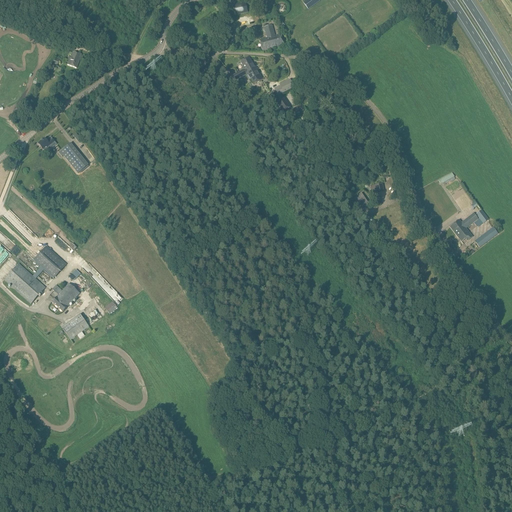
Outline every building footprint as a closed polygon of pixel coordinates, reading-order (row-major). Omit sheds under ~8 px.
[(308,9),(319,2),(318,0),(306,0),(303,2),(308,9)] [(248,12),(246,1),(233,3),(236,14),(248,12)] [(270,26),(264,27),(267,38),(260,40),(263,52),(284,46),(281,35),(273,37),(270,26)] [(252,43),(249,31),(242,32),(246,44),(252,43)] [(68,60),(69,61),(67,65),(77,69),(81,58),(79,57),(81,54),(73,51),(71,57),(69,57),(68,60)] [(253,65),(249,58),(240,62),(244,69),(230,76),(233,82),(247,74),(257,69),(254,64),(253,65)] [(53,60),(48,69),(55,72),(55,71),(58,73),(59,72),(59,71),(60,68),(57,66),(58,62),(53,60)] [(253,85),(263,80),(257,69),(247,74),(253,85)] [(294,87),(290,80),(285,82),(289,90),(294,87)] [(284,93),(289,90),(285,82),(280,85),(280,86),(275,88),(277,94),(273,97),(275,101),(283,113),(286,111),(288,114),(295,113),(296,114),(304,110),(301,105),(293,108),(293,109),(290,109),(290,108),(283,97),(282,97),(280,94),(283,92),(284,93)] [(49,145),(44,139),(38,144),(43,150),(49,145)] [(86,163),(70,143),(60,152),(71,165),(75,161),(80,168),(86,163)] [(454,177),(452,173),(438,180),(438,181),(435,182),(436,185),(440,183),(441,185),(454,177)] [(375,191),(375,193),(383,191),(382,184),(371,186),(372,192),(375,191)] [(369,205),(363,193),(354,197),(361,209),(369,205)] [(483,224),(489,219),(481,210),(476,214),(480,220),(483,224)] [(4,218),(20,232),(26,225),(11,211),(4,218)] [(461,223),(459,220),(450,228),(456,235),(461,231),(461,229),(463,227),(465,229),(478,219),(473,214),(461,223)] [(461,231),(456,235),(461,242),(466,239),(468,241),(472,238),(465,229),(463,227),(461,229),(461,231)] [(480,248),(498,234),(493,227),(474,241),(480,248)] [(55,278),(66,265),(46,247),(35,260),(55,278)] [(46,288),(19,264),(4,280),(31,305),(46,288)] [(81,274),(76,269),(68,276),(73,281),(81,274)] [(63,312),(80,294),(69,284),(63,291),(56,285),(52,290),(59,295),(52,303),(63,312)] [(118,309),(113,302),(104,308),(110,315),(118,309)] [(80,315),(62,328),(71,340),(102,318),(95,307),(82,317),(80,315)]
